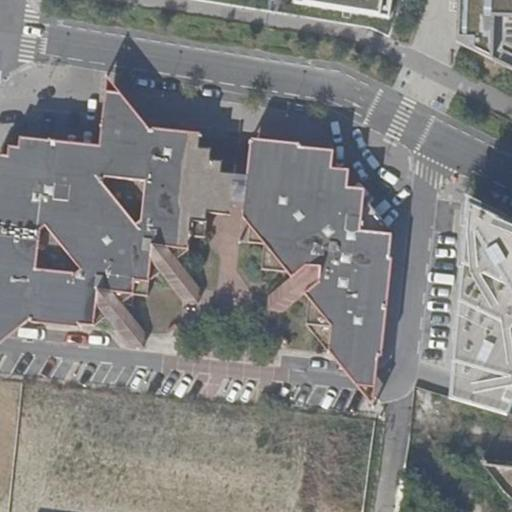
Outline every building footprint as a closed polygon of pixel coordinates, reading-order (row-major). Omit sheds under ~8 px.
[(393,0),(290,0),(290,3),(391,17),(393,0)] [(511,0),(456,0),(455,44),(511,69),(511,0)] [(25,321),(33,322),(105,330),(106,319),(128,346),(144,349),(146,333),(124,306),(133,307),(134,296),(147,297),(149,284),(159,285),(160,275),(183,303),(198,305),(199,289),(178,261),(188,263),(190,240),(204,241),(207,217),(226,219),(230,176),(211,174),(212,163),(199,161),(199,151),(188,150),(190,137),(154,133),(107,76),(102,150),(51,141),(31,139),(30,150),(19,149),(19,155),(10,154),(8,167),(0,166),(0,305),(2,308),(6,312),(10,315),(15,317),(20,320),(25,321)] [(307,329),(373,412),(377,370),(374,359),(378,359),(390,236),(356,232),(358,208),(333,169),(335,152),(296,148),(289,149),(280,152),(272,156),(265,159),(256,166),(254,169),(251,176),(248,182),(246,190),(243,221),(249,222),(247,246),(264,248),(261,270),(286,273),(290,278),(285,282),(268,297),(267,311),(284,313),(303,295),(309,302),(307,329)] [(511,226),(469,205),(449,399),(511,417),(511,226)] [(0,348),(33,322),(25,321),(20,320),(15,317),(10,315),(6,312),(2,308),(0,305),(0,348)] [(511,511),(511,470),(496,469),(493,502),(511,503),(511,511)] [(448,511),(488,511),(453,470),(429,489),(448,511)]
